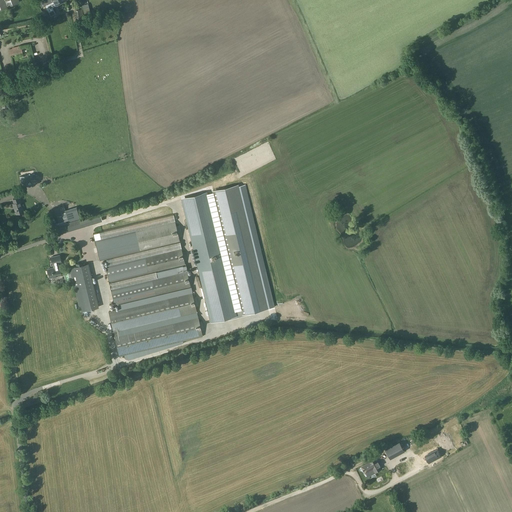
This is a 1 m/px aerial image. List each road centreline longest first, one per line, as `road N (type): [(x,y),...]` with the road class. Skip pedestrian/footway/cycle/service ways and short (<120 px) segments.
road 1 (unclassified): [(28,511),(0,297)]
road 2 (unknown): [(0,81),(73,57),(70,12)]
